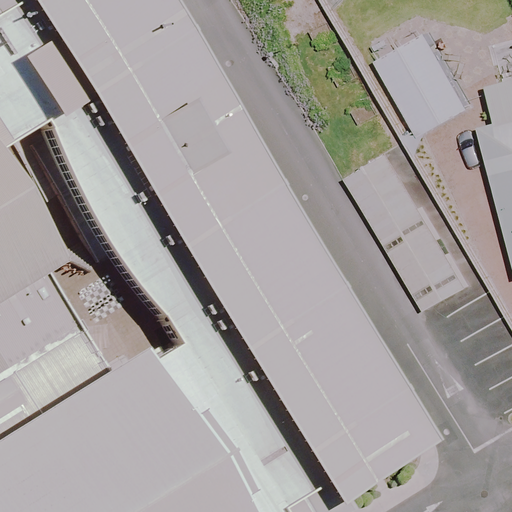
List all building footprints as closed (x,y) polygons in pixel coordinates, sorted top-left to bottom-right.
[(313,511),(418,449),(149,0),(0,0),(0,3),(304,511),(313,511)] [(466,112),(423,37),(374,66),(417,140),(466,112)] [(511,79),(484,87),(495,124),(475,129),(511,262),(511,79)] [(90,281),(2,134),(0,134),(0,334),(74,291),(90,281)] [(481,284),(400,147),(353,175),(435,311),(481,284)] [(0,453),(124,380),(74,291),(0,334),(0,453)] [(0,511),(239,511),(151,364),(124,380),(0,453),(0,511)]
